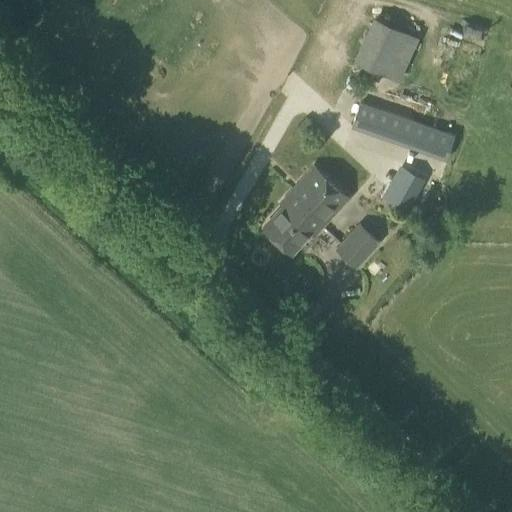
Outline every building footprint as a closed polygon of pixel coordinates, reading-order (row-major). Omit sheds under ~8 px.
[(384,75),(404,31),(372,17),(352,60),(384,75)] [(476,18),(470,41),(499,48),(505,25),(476,18)] [(359,102),(350,126),(371,133),(379,109),(359,102)] [(374,131),(416,145),(422,127),(380,113),(374,131)] [(298,127),(306,135),(311,130),(314,126),(306,118),(298,127)] [(348,196),(311,162),(269,207),(272,209),(259,223),(289,252),(309,231),(312,234),(348,196)] [(406,211),(422,177),(395,165),(379,198),(406,211)] [(355,265),(379,240),(362,224),(338,248),(355,265)]
